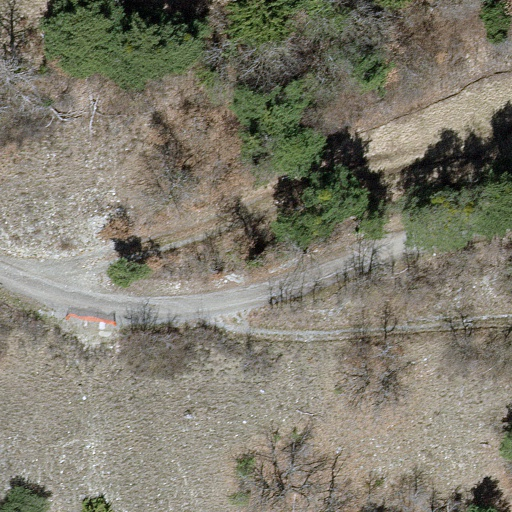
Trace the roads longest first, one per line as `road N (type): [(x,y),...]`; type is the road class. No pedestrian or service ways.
road 1 (track): [(0,273),(99,306),(210,308),(511,223)]
road 2 (track): [(210,308),(268,332),(511,319)]
